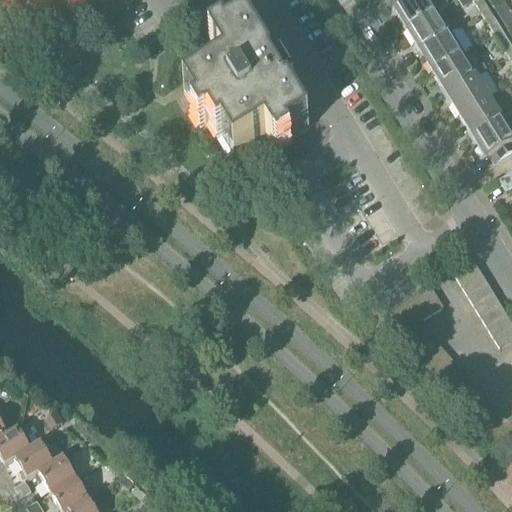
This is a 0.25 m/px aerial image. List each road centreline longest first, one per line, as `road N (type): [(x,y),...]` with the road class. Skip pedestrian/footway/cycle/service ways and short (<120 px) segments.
road 1 (primary): [(470,511),(244,292),(0,88)]
road 2 (primary): [(0,119),(233,315),(435,511)]
road 3 (unclassified): [(353,134),(293,174),(376,298),(438,258)]
road 4 (residential): [(476,229),(340,0)]
road 5 (unclassified): [(253,0),(268,5),(353,134)]
road 6 (unclassified): [(438,258),(353,134)]
